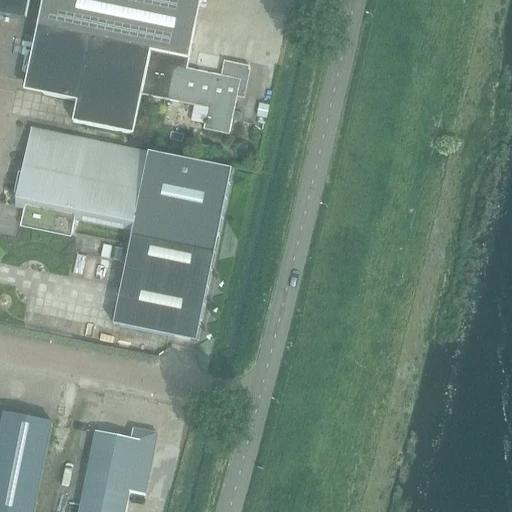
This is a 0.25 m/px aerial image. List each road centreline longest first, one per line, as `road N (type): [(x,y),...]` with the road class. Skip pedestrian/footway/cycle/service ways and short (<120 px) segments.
road 1 (tertiary): [(258,400),(355,0)]
road 2 (unclassified): [(258,400),(0,349)]
